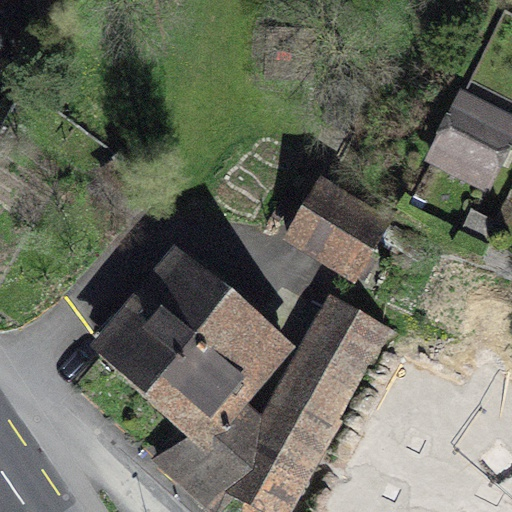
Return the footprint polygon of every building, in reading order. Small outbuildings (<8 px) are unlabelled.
[(434,158),(490,184),(511,138),(511,126),(460,102),(434,158)] [(104,176),(145,208),(161,189),(120,156),(104,176)] [(320,186),(289,237),(360,280),(391,229),(320,186)] [(501,227),(470,213),(462,231),(493,244),(501,227)] [(278,345),(194,275),(141,335),(129,326),(106,354),(187,430),(156,464),(211,511),(218,511),(228,496),(265,428),(243,409),(264,383),(252,375),(278,345)] [(265,428),(228,496),(259,511),(282,511),(367,361),(377,366),(390,340),(334,309),(265,428)]
